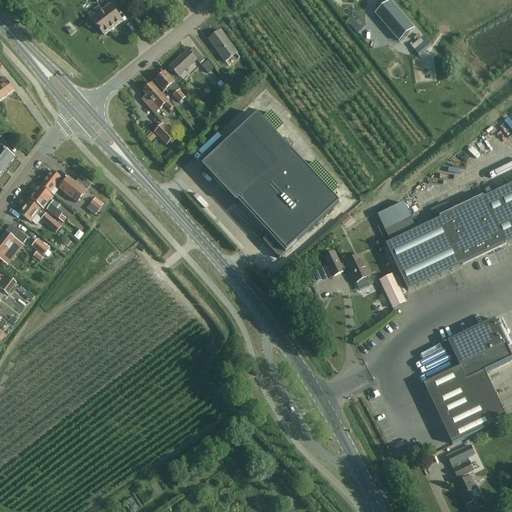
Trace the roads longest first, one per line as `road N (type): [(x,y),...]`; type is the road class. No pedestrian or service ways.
road 1 (secondary): [(378,511),(285,341),(81,109)]
road 2 (tertiary): [(81,109),(215,0)]
road 3 (residential): [(0,207),(81,109)]
